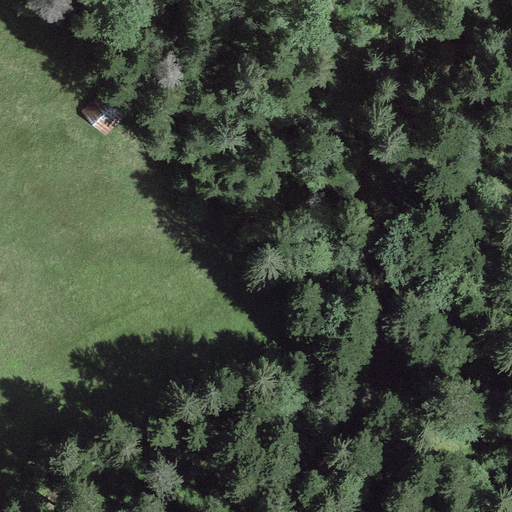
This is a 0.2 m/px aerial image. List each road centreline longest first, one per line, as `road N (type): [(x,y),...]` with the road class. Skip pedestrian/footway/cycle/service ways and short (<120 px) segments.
road 1 (track): [(323,0),(357,127),(381,364),(313,463),(269,503)]
road 2 (track): [(381,364),(511,382)]
